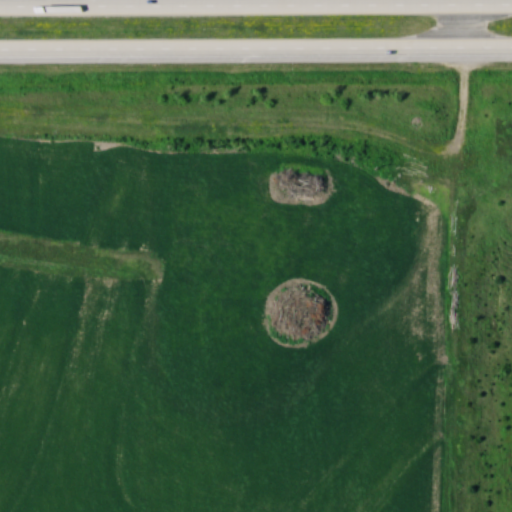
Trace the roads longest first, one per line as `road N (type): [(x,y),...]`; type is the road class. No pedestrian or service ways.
road 1 (trunk): [(511,11),(0,10)]
road 2 (trunk): [(0,54),(511,54)]
